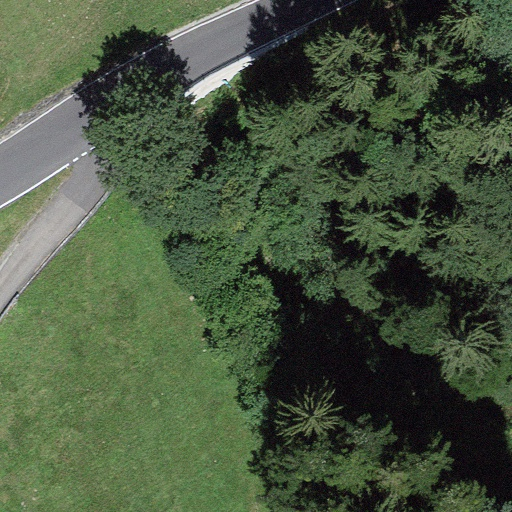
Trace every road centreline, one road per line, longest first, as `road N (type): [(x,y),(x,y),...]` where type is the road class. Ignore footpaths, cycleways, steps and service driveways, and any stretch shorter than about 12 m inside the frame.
road 1 (tertiary): [(303,0),(0,169)]
road 2 (track): [(0,268),(109,104)]
